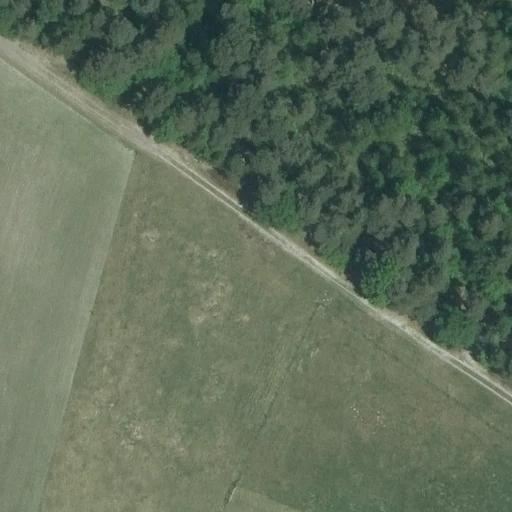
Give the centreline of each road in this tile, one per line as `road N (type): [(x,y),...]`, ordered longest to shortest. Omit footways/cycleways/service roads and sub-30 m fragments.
road 1 (unknown): [(0,0),(511,361)]
road 2 (track): [(446,349),(80,85)]
